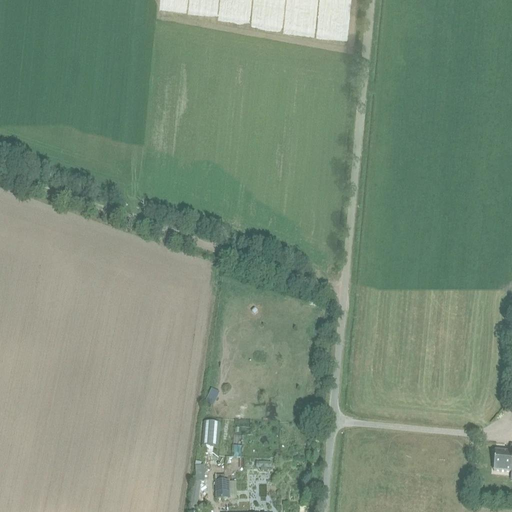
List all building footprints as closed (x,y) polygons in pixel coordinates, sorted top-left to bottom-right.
[(199,398),(204,401),(210,391),(204,388),(199,398)] [(510,454),(501,453),(496,452),(494,472),(511,473),(511,446),(510,454)] [(221,457),(221,466),(235,466),(235,457),(221,457)] [(192,482),(196,482),(196,467),(186,466),(184,507),(190,508),(192,482)] [(215,483),(216,502),(229,501),(228,483),(215,483)]
